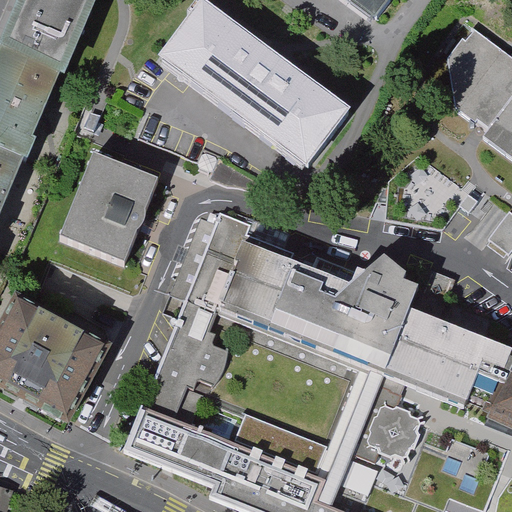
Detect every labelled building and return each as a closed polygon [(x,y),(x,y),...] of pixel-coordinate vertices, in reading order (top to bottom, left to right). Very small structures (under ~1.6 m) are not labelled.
[(0,243),(37,154),(100,0),(27,0),(0,67),(0,243)] [(343,0),(376,24),(394,0),(343,0)] [(208,6),(164,66),(309,171),(352,111),(208,6)] [(511,55),(475,28),(465,38),(463,35),(448,56),(455,105),(474,120),(478,117),(483,121),(488,125),(483,133),(511,155),(511,55)] [(59,241),(123,266),(157,183),(93,157),(59,241)] [(257,179),(219,158),(209,178),(227,186),(240,185),(250,190),(257,179)] [(143,403),(173,419),(187,384),(193,387),(199,379),(213,385),(225,369),(229,354),(228,349),(211,344),(215,333),(209,330),(217,313),(246,236),(251,223),(219,211),(143,403)] [(488,243),(510,257),(511,253),(511,218),(506,215),(488,243)] [(351,275),(246,236),(217,313),(361,371),(384,376),(464,400),(469,391),(485,398),(480,408),(511,424),(511,342),(409,301),(419,277),(404,272),(407,264),(384,246),(351,275)] [(18,292),(0,322),(0,382),(68,422),(112,343),(18,292)] [(361,371),(319,479),(311,498),(331,504),(384,376),(361,371)] [(351,511),(331,504),(311,498),(319,479),(173,419),(143,403),(125,443),(214,478),(210,490),(266,511),(351,511)] [(395,411),(388,408),(383,409),(379,417),(376,418),(372,431),(373,434),(370,442),(372,447),(380,449),(381,454),(393,459),(397,456),(404,459),(410,458),(412,450),(417,449),(421,437),(419,433),(422,425),(420,421),(413,418),(412,414),(399,409),(395,411)] [(11,511),(16,493),(0,488),(0,511),(11,511)]
